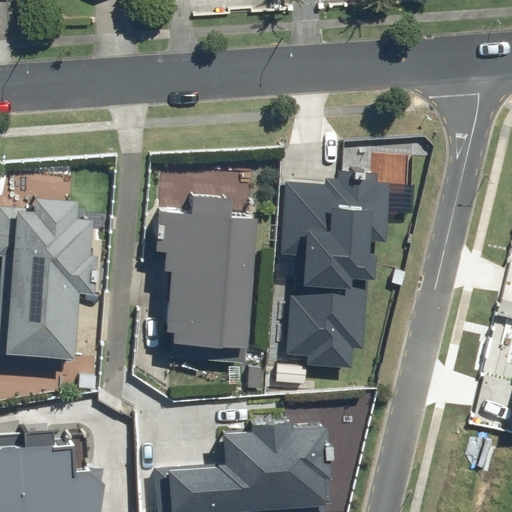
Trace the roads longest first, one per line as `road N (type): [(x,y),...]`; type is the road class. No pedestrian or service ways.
road 1 (residential): [(478,63),(0,92)]
road 2 (residential): [(478,63),(380,511)]
road 3 (unknown): [(132,84),(115,400),(158,439),(225,446)]
